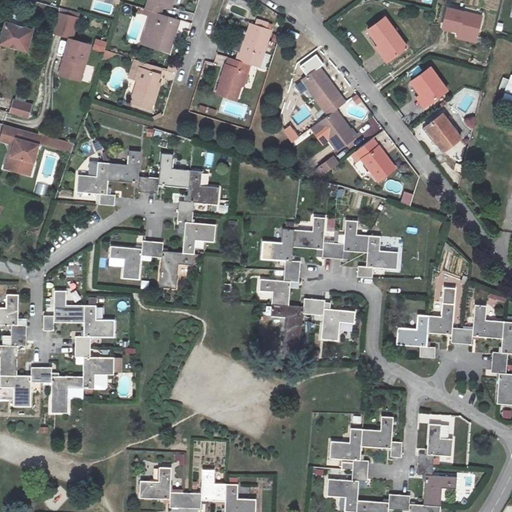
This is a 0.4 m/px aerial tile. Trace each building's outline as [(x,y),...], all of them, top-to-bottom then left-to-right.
[(157,11),(161,13),(164,4),(172,7),(174,0),(149,0),(147,8),(157,11)] [(59,7),(52,32),(63,35),(65,34),(72,36),(77,18),(68,15),(69,10),(59,7)] [(461,32),(476,35),(480,16),(447,8),(442,27),(461,32)] [(79,12),(69,10),(68,15),(77,18),(79,12)] [(161,13),(157,11),(147,44),(169,51),(178,18),(161,13)] [(406,45),(384,16),(369,28),(379,43),(375,45),(387,60),(406,45)] [(0,42),(26,51),(32,27),(5,18),(0,33),(0,42)] [(247,24),(236,60),(250,65),(258,68),(269,32),(247,24)] [(79,80),(91,42),(67,36),(56,74),(79,80)] [(93,50),(105,52),(107,41),(95,39),(93,50)] [(236,100),(240,85),(244,72),(247,73),(250,65),(236,60),(228,58),(217,93),(236,100)] [(136,98),(154,103),(159,86),(156,85),(161,67),(145,61),(139,81),(141,82),(136,98)] [(418,95),(425,105),(448,88),(431,66),(412,80),(421,93),(418,95)] [(320,121),(333,112),(344,104),(319,69),(296,86),(306,101),(312,96),(322,109),(315,114),(320,121)] [(511,76),(504,74),(499,91),(504,92),(502,102),(511,104),(511,76)] [(29,116),(33,102),(24,99),(27,91),(17,88),(14,97),(11,96),(7,110),(29,116)] [(152,109),(154,103),(136,98),(135,104),(152,109)] [(347,117),(353,125),(354,126),(356,126),(358,126),(359,125),(360,124),(361,123),(361,122),(360,120),(360,119),(354,112),(353,111),(353,110),(352,110),(350,110),(349,110),(348,111),(347,112),(346,113),(346,115),(346,116),(347,117)] [(340,121),(333,112),(320,121),(318,123),(338,150),(358,135),(353,129),(351,131),(342,119),(340,121)] [(424,126),(442,151),(459,138),(441,114),(424,126)] [(474,128),(475,117),(465,116),(464,127),(474,128)] [(292,143),(301,137),(292,124),(283,129),(292,143)] [(32,162),(40,135),(3,125),(0,138),(0,140),(14,145),(11,155),(7,155),(3,168),(25,174),(29,161),(32,162)] [(394,168),(372,138),(355,151),(377,181),(394,168)] [(93,143),(96,152),(103,149),(100,141),(93,143)] [(148,191),(149,176),(139,175),(141,151),(130,150),(129,164),(109,162),(108,179),(138,181),(137,190),(148,191)] [(107,193),(108,179),(109,162),(105,152),(102,152),(101,161),(99,160),(98,163),(88,162),(87,172),(79,171),(77,189),(101,192),(99,201),(114,203),(115,193),(107,193)] [(189,186),(190,169),(173,168),(174,154),(161,153),(160,177),(149,176),(148,191),(158,192),(159,184),(189,186)] [(324,174),(340,162),(334,154),(318,166),(324,174)] [(178,211),(193,212),(193,201),(218,203),(219,188),(201,186),(202,170),(190,169),(189,186),(188,201),(179,200),(178,211)] [(410,205),(414,194),(404,191),(401,202),(410,205)] [(178,211),(177,220),(185,221),(184,235),(183,252),(195,253),(195,249),(201,249),(202,239),(215,240),(216,223),(192,221),(193,212),(178,211)] [(294,228),(293,246),(322,248),(321,256),(332,257),(333,242),(323,241),(324,230),(325,216),(313,215),(312,230),(294,228)] [(335,217),(325,216),(324,230),(334,231),(335,217)] [(343,250),(367,252),(368,235),(356,233),(357,219),(345,218),(343,243),(333,242),(332,257),(342,258),(343,250)] [(176,234),(184,235),(185,221),(177,220),(176,234)] [(293,246),(294,228),(282,227),(281,243),(262,241),(260,257),(284,259),(283,270),(299,271),(299,261),(292,260),(293,246)] [(380,236),(368,235),(367,252),(366,266),(357,265),(356,276),(371,277),(372,267),(395,269),(396,252),(379,250),(380,236)] [(141,279),(142,261),(143,256),(152,256),(153,241),(144,240),(143,248),(112,246),(111,257),(126,259),(124,278),(141,279)] [(153,241),(152,256),(162,257),(159,286),(177,288),(179,263),(194,264),(195,253),(183,252),(162,250),(163,242),(153,241)] [(299,271),(283,270),(282,279),(259,278),(258,289),(272,290),(271,303),(288,304),(290,281),(298,281),(299,271)] [(429,316),(427,332),(451,333),(450,343),(460,344),(462,328),(452,327),(454,290),(443,289),(441,317),(429,316)] [(84,324),(84,307),(66,306),(67,292),(54,291),(54,315),(43,315),(43,330),(54,330),(54,323),(84,324)] [(0,324),(10,324),(10,334),(25,335),(25,325),(17,324),(18,294),(7,293),(6,308),(0,308),(0,324)] [(288,304),(271,303),(271,308),(264,308),(263,314),(284,316),(282,340),(282,348),(300,349),(301,341),(303,313),(313,314),(314,298),(304,297),(303,306),(288,304)] [(314,298),(313,314),(323,315),(321,339),(338,340),(339,320),(352,322),(353,310),(324,307),(324,299),(314,298)] [(471,335),(501,337),(502,322),(484,320),(485,305),(473,304),(471,329),(462,328),(460,344),(470,344),(471,335)] [(74,347),(89,348),(90,338),(115,339),(116,322),(96,321),(96,307),(84,307),(84,324),(83,338),(75,338),(74,347)] [(491,362),(506,364),(506,353),(511,353),(511,336),(511,337),(511,330),(511,315),(502,314),(502,322),(501,337),(500,352),(492,352),(491,362)] [(427,332),(429,316),(417,315),(416,328),(396,326),(394,344),(419,346),(419,357),(433,358),(434,347),(426,347),(427,332)] [(25,335),(10,334),(10,345),(0,344),(0,373),(16,375),(17,345),(24,345),(25,335)] [(81,378),(81,388),(95,389),(95,374),(108,375),(114,375),(114,359),(89,358),(89,348),(74,347),(74,357),(81,358),(81,378)] [(511,373),(505,373),(506,364),(491,362),(490,372),(499,372),(497,404),(511,405),(511,373)] [(16,375),(0,373),(0,384),(13,385),(13,404),(30,404),(30,383),(40,384),(40,368),(30,368),(30,376),(16,375)] [(40,368),(40,384),(49,384),(48,411),(66,411),(66,388),(81,388),(81,378),(50,376),(50,369),(40,368)] [(108,375),(95,374),(95,389),(108,389),(108,375)] [(81,388),(66,388),(66,397),(81,398),(81,388)] [(511,418),(511,410),(502,410),(502,418),(511,418)] [(382,427),(364,426),(362,445),(392,447),(391,455),(401,456),(403,440),(393,439),(395,416),(383,415),(382,427)] [(418,463),(433,465),(434,454),(452,456),(453,441),(438,440),(440,424),(429,423),(427,453),(419,453),(418,463)] [(362,445),(364,426),(352,424),(351,439),(331,437),(330,455),(354,457),(353,461),(340,460),(340,467),(353,468),(368,469),(369,458),(361,458),(362,445)] [(175,465),(185,465),(185,453),(175,453),(175,465)] [(422,504),(438,505),(440,487),(455,489),(456,478),(432,475),(433,465),(418,463),(417,474),(425,475),(422,504)] [(168,498),(168,507),(179,507),(180,493),(169,492),(170,467),(157,466),(157,481),(138,480),(138,497),(168,498)] [(200,499),(223,500),(224,483),(212,483),(213,468),(200,467),(199,494),(189,493),(188,507),(199,508),(200,499)] [(368,469),(353,468),(353,478),(335,476),(336,471),(328,470),(326,493),(346,494),(345,509),(357,510),(358,498),(359,485),(360,479),(364,479),(367,479),(368,469)] [(227,483),(224,483),(223,500),(223,511),(252,511),(253,500),(235,500),(236,477),(227,477),(227,483)] [(358,498),(357,510),(372,511),(387,511),(388,507),(399,508),(400,494),(389,492),(389,501),(358,498)] [(183,493),(180,493),(179,507),(188,507),(189,493),(183,493)] [(437,511),(438,505),(422,504),(409,503),(409,494),(400,494),(399,508),(408,509),(407,511),(437,511)]
